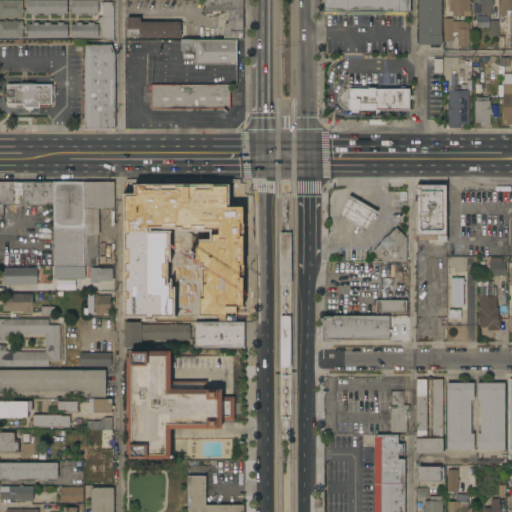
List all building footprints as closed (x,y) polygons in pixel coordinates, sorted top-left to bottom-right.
[(0,0),(22,0),(22,9),(24,9),(24,13),(22,13),(22,17),(15,17),(15,18),(12,18),(12,17),(7,17),(7,18),(3,18),(3,17),(0,17),(0,0)] [(67,0),(67,13),(63,13),(63,15),(56,15),(56,13),(50,13),(50,15),(44,15),(44,13),(38,13),(38,15),(31,15),(31,13),(27,13),(27,0),(67,0)] [(94,13),(94,15),(87,15),(87,14),(81,14),(81,15),(75,15),(75,14),(71,14),(71,0),(98,0),(98,13),(94,13)] [(224,24),(228,24),(228,11),(205,11),(202,11),(202,8),(205,8),(205,0),(242,0),(242,39),(236,40),(224,39),(224,24)] [(410,0),(410,11),(385,11),(385,13),(374,13),(374,11),(361,11),(361,13),(337,13),(337,11),(324,11),(324,0),(410,0)] [(418,0),(441,0),(441,35),(442,35),(441,45),(418,44),(418,0)] [(469,0),(469,10),(471,10),(471,16),(452,16),(452,11),(449,11),(449,4),(448,4),(448,0),(469,0)] [(493,0),(493,6),(489,6),(489,12),(473,12),(473,5),(474,5),(474,0),(493,0)] [(511,0),(511,10),(510,10),(510,14),(506,14),(506,16),(501,16),(500,0),(511,0)] [(114,39),(101,39),(101,22),(97,22),(97,17),(103,17),(103,6),(101,6),(101,2),(113,2),(114,39)] [(140,17),(140,22),(180,22),(180,24),(181,24),(181,38),(128,38),(128,29),(127,29),(127,17),(140,17)] [(469,40),(470,40),(470,42),(469,42),(469,46),(457,46),(457,39),(457,37),(454,37),(454,36),(453,36),(453,42),(443,42),(443,18),(453,18),(453,21),(469,21),(469,40)] [(0,38),(0,21),(4,21),(3,20),(7,20),(7,21),(13,21),(12,20),(16,20),(16,21),(22,21),(22,25),(24,25),(24,29),(23,29),(23,38),(0,38)] [(490,37),(490,20),(498,20),(498,37),(490,37)] [(27,38),(27,24),(32,24),(32,22),(38,22),(38,24),(44,24),(44,22),(50,22),(50,24),(57,24),(57,22),(64,22),(64,24),(67,24),(67,38),(27,38)] [(71,38),(71,24),(75,24),(75,22),(81,22),(81,24),(88,24),(88,22),(94,22),(94,24),(98,24),(98,38),(71,38)] [(236,40),(236,64),(195,64),(195,51),(181,51),(181,40),(224,39),(236,40)] [(114,128),(83,128),(84,45),(111,45),(115,55),(114,128)] [(499,66),(499,57),(510,57),(510,66),(499,66)] [(434,73),(434,59),(442,59),(442,73),(434,73)] [(511,74),(511,125),(506,125),(506,121),(503,121),(503,113),(502,113),(502,107),(503,107),(503,96),(498,96),(498,85),(503,85),(503,84),(502,84),(502,74),(511,74)] [(53,83),(53,86),(55,85),(55,95),(53,95),(53,105),(41,106),(41,109),(22,109),(22,105),(5,105),(5,100),(4,100),(4,89),(5,89),(5,83),(53,83)] [(229,84),(229,108),(151,108),(151,85),(229,84)] [(410,110),(380,110),(380,111),(378,112),(377,112),(376,112),(374,112),(375,111),(358,110),(358,112),(354,112),(352,112),(351,112),(351,110),(349,110),(349,109),(348,109),(348,100),(349,100),(349,88),(368,88),(368,86),(375,86),(375,88),(410,88),(410,110)] [(469,123),(467,123),(467,124),(460,124),(460,128),(448,128),(448,116),(447,116),(447,104),(448,104),(448,91),(453,91),(453,87),(461,87),(461,90),(468,90),(469,123)] [(474,101),(476,101),(476,98),(488,98),(488,101),(490,101),(490,105),(491,105),(491,114),(490,114),(490,127),(480,127),(480,123),(474,123),(474,101)] [(46,214),(46,204),(3,204),(3,217),(0,217),(0,182),(53,182),(53,214),(46,214)] [(53,182),(84,182),(84,265),(53,265),(53,214),(53,182)] [(84,182),(114,182),(114,208),(99,208),(99,234),(97,234),(97,265),(84,265),(84,182)] [(184,206),(172,206),(172,196),(170,196),(170,192),(172,192),(172,191),(191,191),(191,189),(216,189),(216,192),(221,192),(221,189),(222,189),(222,185),(236,185),(236,189),(238,189),(238,190),(242,190),(242,205),(238,205),(238,206),(235,206),(235,212),(238,212),(238,225),(235,225),(235,230),(234,230),(234,233),(223,233),(223,230),(184,230),(184,206)] [(446,185),(446,236),(447,242),(438,242),(438,235),(423,235),(423,238),(417,238),(417,185),(446,185)] [(377,212),(365,232),(338,216),(349,195),(377,212)] [(406,261),(383,261),(373,251),(381,243),(380,242),(381,241),(381,240),(385,236),(385,237),(387,235),(388,236),(395,228),(406,238),(406,261)] [(291,284),(280,284),(280,233),(291,233),(291,284)] [(490,276),(489,263),(505,263),(505,264),(507,264),(507,274),(506,274),(506,276),(490,276)] [(85,266),(85,279),(54,279),(54,267),(85,266)] [(37,268),(37,285),(3,285),(2,276),(4,276),(4,268),(37,268)] [(113,282),(91,283),(90,268),(99,268),(100,269),(112,268),(113,282)] [(463,306),(451,306),(451,278),(463,278),(463,306)] [(32,294),(32,308),(31,308),(31,314),(22,314),(22,311),(3,311),(3,300),(7,300),(7,294),(32,294)] [(110,295),(110,302),(111,302),(111,308),(110,308),(110,313),(87,313),(87,294),(97,294),(97,296),(110,295)] [(496,296),(496,308),(498,308),(498,317),(500,317),(500,330),(487,330),(487,327),(478,327),(479,296),(496,296)] [(376,313),(376,310),(372,310),(372,301),(406,301),(406,313),(376,313)] [(449,320),(449,310),(461,310),(461,320),(449,320)] [(338,340),(338,341),(323,341),(323,316),(332,316),(389,316),(389,329),(391,329),(391,332),(389,332),(389,340),(338,340)] [(0,319),(48,319),(48,325),(59,325),(59,361),(49,361),(49,366),(0,366),(0,345),(5,345),(5,351),(8,351),(8,352),(45,352),(45,334),(8,334),(8,335),(5,335),(5,340),(0,340),(0,319)] [(124,322),(141,322),(141,325),(189,325),(189,328),(191,328),(191,337),(189,337),(189,340),(180,340),(180,341),(149,341),(149,348),(124,348),(124,322)] [(244,322),(244,348),(195,348),(195,322),(244,322)] [(171,381),(206,381),(206,389),(222,389),(222,397),(227,397),(234,397),(234,420),(227,420),(222,420),(222,429),(170,429),(170,460),(148,460),(148,459),(129,459),(129,454),(128,454),(127,356),(129,356),(129,352),(145,352),(145,351),(171,351),(171,381)] [(111,353),(111,366),(107,366),(107,365),(79,364),(80,353),(111,353)] [(0,370),(105,370),(105,397),(90,397),(90,391),(0,391),(0,370)] [(415,453),(415,439),(416,439),(416,379),(426,379),(427,378),(428,377),(430,377),(431,377),(432,378),(432,379),(442,379),(442,453),(415,453)] [(446,383),(474,383),(474,400),(471,400),(471,433),(473,433),(473,451),(447,451),(446,383)] [(504,451),(477,451),(477,433),(480,433),(480,400),(477,400),(477,383),(504,383),(504,451)] [(391,406),(388,406),(388,391),(403,391),(403,405),(409,405),(409,409),(406,409),(391,409),(391,406)] [(89,398),(93,398),(93,399),(114,399),(114,408),(112,408),(112,413),(94,413),(89,413),(89,398)] [(0,418),(0,401),(28,401),(32,401),(32,411),(28,411),(28,417),(23,417),(23,418),(0,418)] [(77,401),(77,412),(66,412),(66,410),(57,410),(56,410),(56,407),(57,407),(57,406),(56,406),(56,403),(57,403),(57,402),(77,401)] [(406,409),(406,432),(391,432),(391,430),(389,430),(389,421),(391,421),(391,409),(406,409)] [(33,427),(32,427),(32,423),(29,423),(29,419),(32,419),(31,416),(33,416),(33,415),(61,415),(61,416),(69,416),(69,423),(71,423),(71,425),(70,425),(70,427),(33,427)] [(112,418),(112,448),(101,448),(101,430),(87,430),(87,421),(99,421),(104,418),(112,418)] [(0,452),(0,432),(14,433),(14,440),(18,440),(18,452),(0,452)] [(374,511),(374,437),(376,437),(376,435),(397,435),(397,443),(404,443),(404,454),(398,454),(398,459),(405,459),(405,511),(374,511)] [(0,463),(57,463),(57,479),(48,479),(48,481),(37,481),(37,479),(18,479),(18,481),(8,481),(8,479),(0,479),(0,463)] [(418,481),(418,467),(443,467),(443,475),(440,475),(440,481),(418,481)] [(459,491),(447,491),(447,470),(458,469),(458,474),(458,481),(459,491)] [(187,511),(187,475),(205,475),(206,505),(244,505),(244,511),(187,511)] [(469,481),(469,493),(459,493),(459,491),(458,481),(467,481),(469,481)] [(0,486),(19,486),(19,485),(23,485),(23,486),(33,486),(33,501),(21,501),(21,499),(0,499),(0,486)] [(83,487),(83,502),(60,502),(60,495),(58,495),(58,492),(60,492),(60,487),(83,487)] [(114,511),(90,511),(91,487),(114,487),(114,511)] [(442,511),(424,511),(424,501),(429,500),(429,496),(441,496),(441,501),(442,500),(442,511)] [(482,511),(482,507),(491,507),(491,499),(499,499),(499,507),(500,507),(500,511),(482,511)] [(448,511),(448,502),(468,502),(469,508),(472,508),(472,511),(448,511)]
